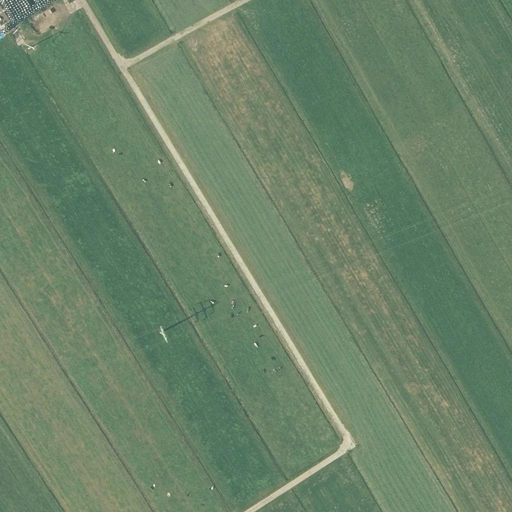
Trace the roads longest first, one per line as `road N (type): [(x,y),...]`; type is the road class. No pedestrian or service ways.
road 1 (track): [(249,511),(351,445),(81,0)]
road 2 (track): [(246,0),(121,67)]
